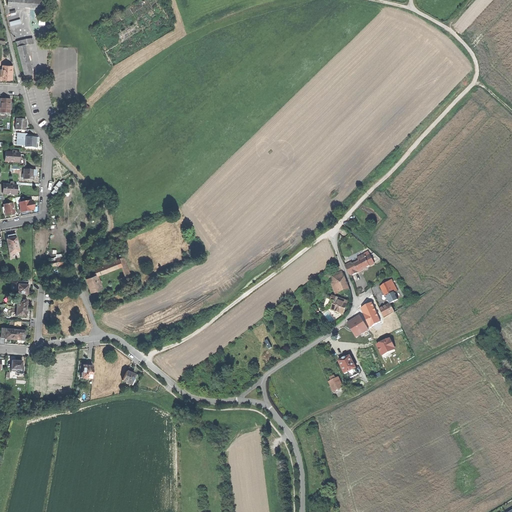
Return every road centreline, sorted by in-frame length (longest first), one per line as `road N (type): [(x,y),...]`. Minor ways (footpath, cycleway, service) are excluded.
road 1 (track): [(377,0),(410,8),(457,36),(475,61),(473,81),(329,233),(146,360)]
road 2 (track): [(288,430),(511,321)]
road 3 (unclassified): [(53,149),(108,217),(108,233),(74,261),(98,336)]
road 4 (residential): [(262,380),(355,306),(329,233)]
road 5 (unclassified): [(98,336),(116,337),(197,399),(241,399)]
